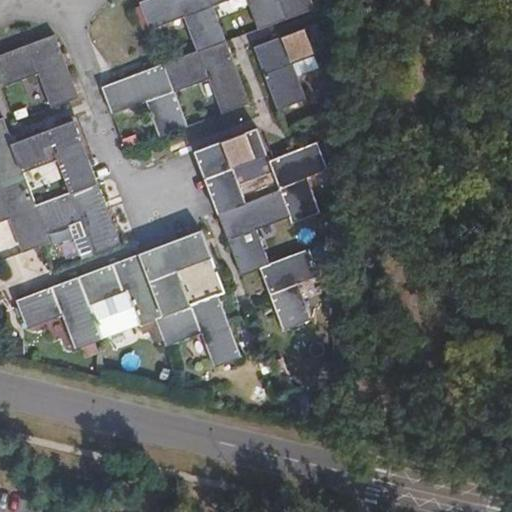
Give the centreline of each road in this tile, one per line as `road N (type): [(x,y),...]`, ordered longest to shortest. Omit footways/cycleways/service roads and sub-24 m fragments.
road 1 (residential): [(504,511),(0,390)]
road 2 (track): [(362,511),(471,239),(511,261)]
road 3 (track): [(403,0),(408,132),(471,239)]
road 4 (residential): [(64,3),(124,181),(181,196)]
road 5 (unknown): [(0,295),(119,252),(149,192)]
